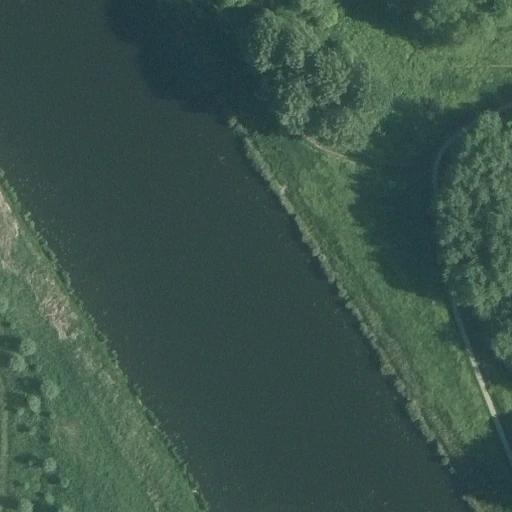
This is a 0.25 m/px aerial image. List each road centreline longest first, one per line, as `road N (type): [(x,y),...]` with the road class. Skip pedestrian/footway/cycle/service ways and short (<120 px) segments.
road 1 (unknown): [(511,424),(467,313),(443,148)]
road 2 (unknown): [(34,511),(43,434),(38,396),(0,316)]
